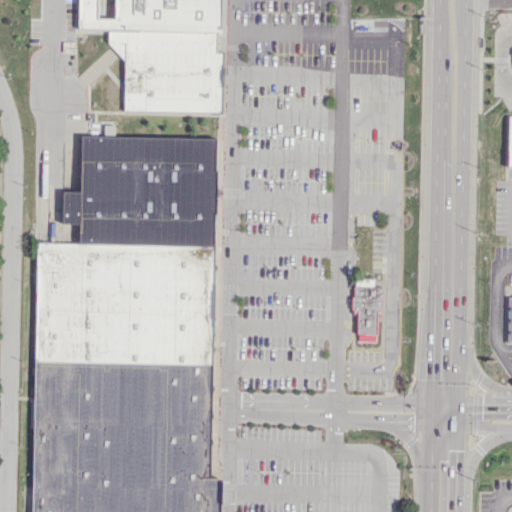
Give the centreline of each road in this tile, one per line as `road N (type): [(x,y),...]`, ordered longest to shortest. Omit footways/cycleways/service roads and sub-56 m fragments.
road 1 (residential): [(0,88),(13,166),(7,511)]
road 2 (primary): [(448,159),(445,334)]
road 3 (primary): [(445,334),(443,484)]
road 4 (primary): [(448,159),(462,114),(463,27)]
road 5 (primary): [(438,39),(436,115),(448,159)]
